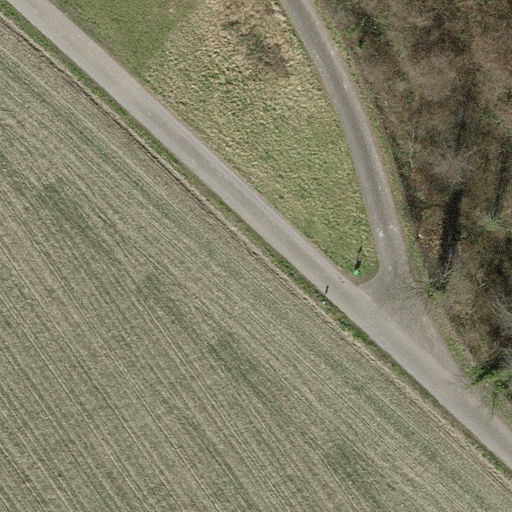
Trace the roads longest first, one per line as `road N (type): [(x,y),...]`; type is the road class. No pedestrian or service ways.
road 1 (track): [(511,460),(24,0)]
road 2 (track): [(292,0),(334,71),(384,214),(396,291),(381,337)]
